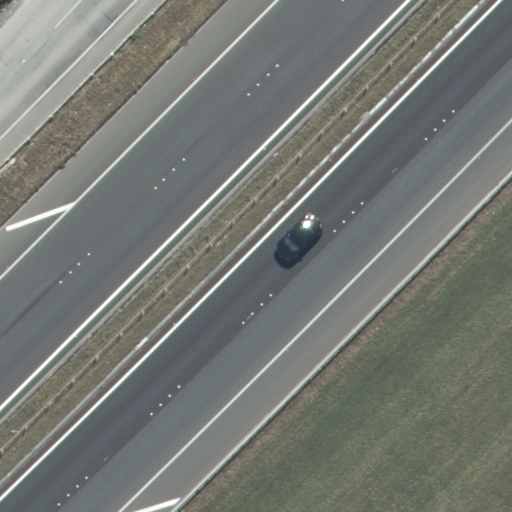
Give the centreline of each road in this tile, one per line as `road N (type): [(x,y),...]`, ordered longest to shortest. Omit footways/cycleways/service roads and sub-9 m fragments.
road 1 (trunk): [(511,54),(39,511)]
road 2 (trunk): [(0,345),(344,0)]
road 3 (unclassified): [(0,85),(85,0)]
